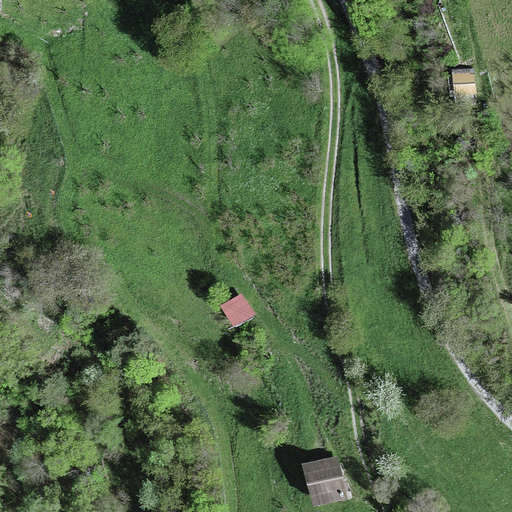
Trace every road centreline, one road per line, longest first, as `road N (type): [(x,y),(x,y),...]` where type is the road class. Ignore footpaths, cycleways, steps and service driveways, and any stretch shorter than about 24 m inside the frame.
road 1 (track): [(313,0),(335,84),(331,330),(366,467),(387,511)]
road 2 (unclassified): [(343,0),(382,101),(428,294),(450,346),(511,424)]
road 3 (track): [(511,333),(487,243),(476,121)]
